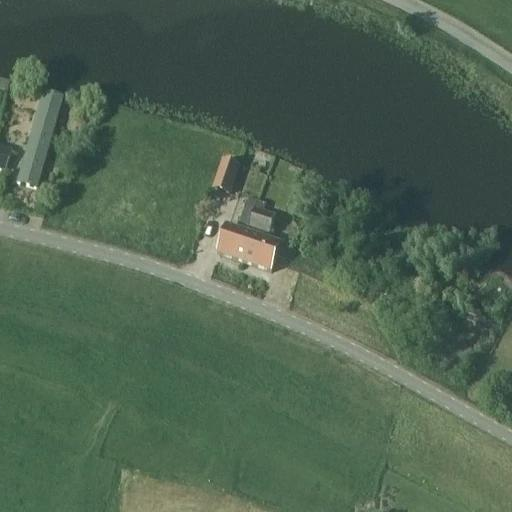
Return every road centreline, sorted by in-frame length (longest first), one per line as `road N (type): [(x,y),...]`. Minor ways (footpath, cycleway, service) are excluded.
road 1 (unclassified): [(511,437),(329,339),(173,274),(0,227)]
road 2 (tertiary): [(511,66),(395,0)]
